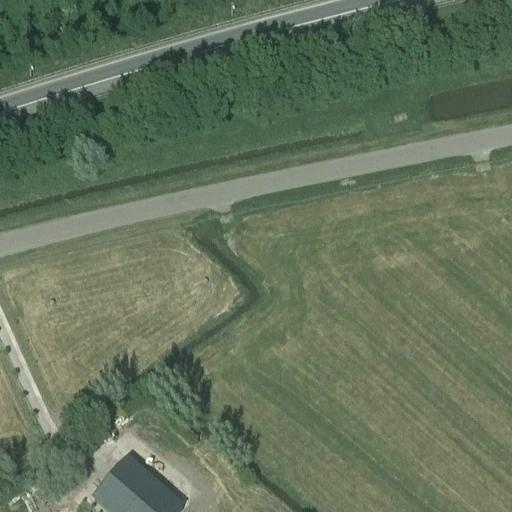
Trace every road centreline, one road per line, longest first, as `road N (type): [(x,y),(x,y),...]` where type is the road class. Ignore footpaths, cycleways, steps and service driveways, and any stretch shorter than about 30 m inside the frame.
road 1 (unclassified): [(0,243),(237,181),(511,135)]
road 2 (motorway): [(0,113),(406,0)]
